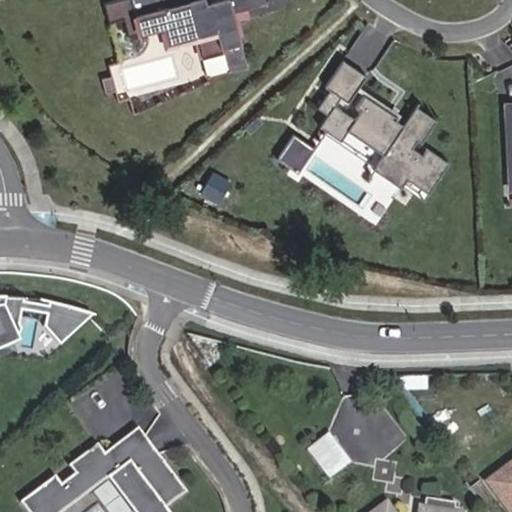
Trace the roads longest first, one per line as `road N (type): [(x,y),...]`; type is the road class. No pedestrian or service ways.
road 1 (unclassified): [(169,281),(327,331),(511,332)]
road 2 (residential): [(169,281),(150,365),(234,485),(241,511)]
road 3 (unclassified): [(7,242),(81,250),(169,281)]
road 4 (residential): [(375,0),(422,27),(459,32),(491,23),(511,2)]
